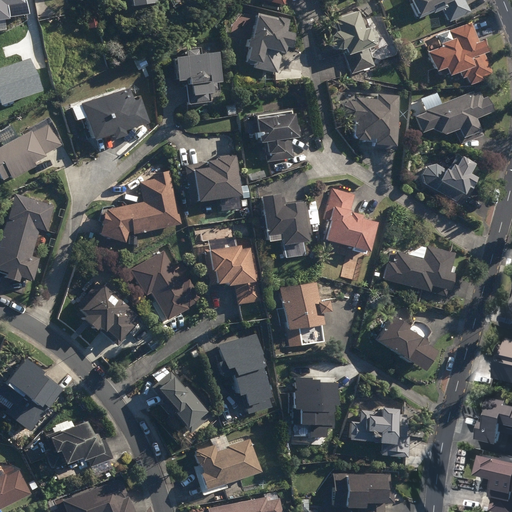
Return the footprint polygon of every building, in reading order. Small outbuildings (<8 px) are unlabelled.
[(0,0),(0,18),(4,18),(2,4),(18,2),(17,0),(0,0)] [(168,0),(172,9),(192,0),(168,0)] [(377,8),(372,0),(366,0),(361,3),(366,13),(377,8)] [(463,0),(408,0),(416,17),(429,11),(430,12),(441,7),(447,21),(469,11),(463,0)] [(361,28),(354,9),(353,10),(331,17),(335,31),(331,32),(328,36),(328,41),(329,44),(333,48),(337,48),(340,47),(349,73),(372,65),(366,47),(369,46),(372,44),(372,43),(375,41),(376,36),(375,32),(371,28),(367,28),(366,26),(361,28)] [(247,46),(244,58),(246,59),(245,63),(253,65),(253,68),(275,73),(275,71),(281,51),(282,45),(287,46),(291,32),(283,30),(286,18),(259,12),(259,15),(255,14),(249,38),(247,38),(245,46),(247,46)] [(83,18),(85,29),(93,27),(91,16),(83,18)] [(476,41),(470,22),(447,30),(450,39),(438,43),(439,46),(426,51),(433,70),(443,67),(446,75),(458,70),(461,78),(465,76),(468,84),(482,79),(481,77),(490,73),(482,51),(485,51),(481,39),(476,41)] [(187,104),(210,102),(208,82),(218,81),(215,51),(199,53),(198,47),(185,49),(185,55),(172,57),(174,80),(184,79),(187,104)] [(52,72),(55,81),(64,78),(60,69),(52,72)] [(130,100),(127,87),(70,105),(74,119),(83,117),(90,139),(108,133),(110,137),(122,133),(121,130),(145,122),(137,97),(130,100)] [(430,128),(442,133),(453,129),(458,144),(481,135),(474,117),(491,110),(486,96),(481,98),(478,91),(473,93),(472,91),(425,109),(425,112),(414,116),(420,132),(430,128)] [(350,135),(354,139),(365,141),(366,138),(371,138),(371,144),(372,144),(372,147),(394,148),(396,125),(394,125),(397,95),(376,93),(375,99),(353,97),(352,101),(347,101),(342,105),(341,114),(346,119),(351,120),(350,135)] [(255,142),(262,141),(264,161),(292,158),(289,137),(294,136),(290,108),(251,113),(255,142)] [(27,131),(0,144),(0,177),(5,175),(7,177),(7,178),(9,177),(32,166),(30,163),(42,157),(41,156),(42,155),(59,146),(48,124),(47,125),(30,133),(29,131),(28,130),(27,131)] [(421,174),(423,183),(459,205),(475,178),(467,173),(473,164),(455,153),(448,164),(447,163),(443,169),(435,163),(425,166),(421,174)] [(234,154),(211,157),(212,159),(203,160),(203,162),(183,165),(188,203),(195,202),(195,201),(239,195),(234,154)] [(261,170),(247,174),(249,180),(263,177),(261,170)] [(98,224),(95,234),(119,240),(121,241),(124,232),(128,231),(128,234),(179,224),(168,171),(151,174),(152,179),(137,182),(142,202),(106,209),(103,209),(102,213),(100,212),(97,224),(98,224)] [(359,214),(348,211),(353,194),(352,193),(330,188),(321,219),(327,221),(322,239),(365,251),(373,221),(358,217),(359,214)] [(0,272),(3,273),(2,277),(14,281),(16,277),(27,281),(35,258),(27,256),(36,229),(43,231),(52,206),(12,193),(0,229),(0,272)] [(263,234),(277,232),(279,243),(279,244),(304,240),(304,234),(308,233),(303,199),(280,203),(280,204),(277,204),(275,193),(258,196),(263,234)] [(308,208),(306,208),(308,225),(314,224),(312,201),(307,202),(308,208)] [(251,247),(237,249),(236,245),(202,250),(207,285),(223,283),(223,286),(232,284),(235,304),(258,301),(251,247)] [(390,263),(385,261),(380,278),(443,296),(452,267),(447,265),(451,253),(422,245),(422,246),(419,258),(394,251),(390,263)] [(142,295),(147,292),(152,302),(149,303),(160,321),(184,308),(183,306),(182,305),(184,306),(192,301),(193,299),(196,297),(185,278),(178,282),(161,250),(128,269),(142,295)] [(324,299),(316,301),(314,281),(277,286),(285,346),(321,341),(318,324),(320,324),(318,312),(326,311),(324,299)] [(98,285),(95,282),(75,304),(78,307),(76,309),(115,345),(137,321),(132,316),(133,315),(121,304),(124,301),(107,285),(103,289),(99,285),(98,285)] [(510,329),(511,321),(511,310),(499,307),(494,324),(510,329)] [(401,356),(421,370),(434,350),(424,343),(425,342),(423,340),(428,332),(411,321),(405,330),(402,328),(404,326),(389,315),(373,340),(400,358),(401,356)] [(228,374),(234,394),(239,393),(245,413),(269,406),(266,396),(264,386),(262,380),(266,379),(259,353),(253,334),(223,343),(216,345),(221,360),(216,362),(220,377),(228,374)] [(500,357),(495,379),(511,383),(511,339),(510,339),(507,338),(505,346),(505,347),(499,346),(497,357),(500,357)] [(21,358),(0,384),(0,403),(5,407),(2,411),(26,431),(58,391),(60,388),(43,375),(41,377),(37,374),(39,372),(21,358)] [(181,387),(169,372),(149,387),(162,403),(158,406),(167,418),(172,414),(186,433),(210,415),(195,396),(192,398),(183,386),(181,387)] [(321,411),(330,411),(330,404),(335,404),(336,382),(315,381),(315,379),(309,379),(309,377),(292,377),(291,424),(307,425),(307,423),(321,424),(321,411)] [(499,445),(502,432),(511,434),(511,406),(508,406),(508,402),(491,399),(490,400),(485,403),(484,407),(488,412),(487,414),(489,415),(488,420),(486,420),(483,419),(478,441),(497,445),(499,445)] [(396,409),(379,407),(379,412),(360,410),(358,422),(349,421),(347,439),(382,443),(381,454),(407,457),(409,435),(402,435),(405,415),(395,414),(396,409)] [(48,449),(43,451),(49,466),(49,468),(63,462),(76,457),(79,465),(80,466),(84,464),(83,459),(82,459),(84,458),(88,467),(109,459),(111,458),(102,436),(97,439),(94,440),(91,433),(87,434),(83,422),(82,421),(58,430),(43,436),(48,449)] [(212,443),(204,446),(205,447),(194,451),(192,455),(195,464),(197,465),(200,473),(196,474),(203,494),(224,487),(222,483),(258,472),(247,439),(225,446),(225,448),(215,451),(212,443)] [(511,511),(511,462),(483,456),(478,476),(489,478),(487,483),(495,485),(493,497),(494,497),(490,511),(494,511),(511,511)] [(0,507),(28,494),(16,470),(4,476),(2,474),(0,474),(0,507)] [(382,511),(383,503),(389,503),(389,487),(383,487),(383,474),(331,473),(330,508),(356,508),(355,511),(382,511)] [(36,487),(32,480),(26,483),(30,490),(36,487)] [(132,511),(127,497),(122,498),(122,497),(124,493),(120,482),(115,480),(61,500),(60,500),(64,511),(132,511)] [(240,486),(223,491),(226,500),(243,495),(240,486)] [(207,511),(279,511),(276,493),(206,507),(207,511)]
